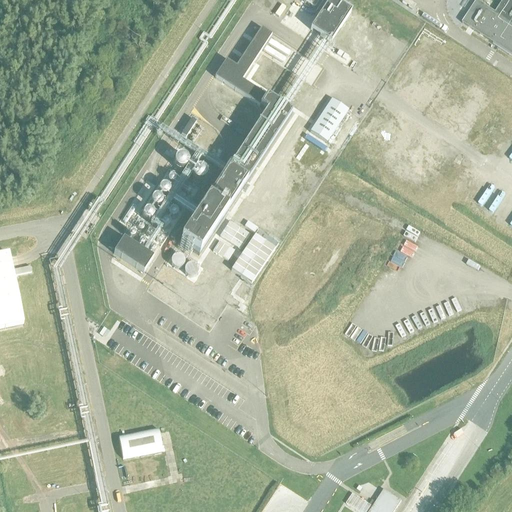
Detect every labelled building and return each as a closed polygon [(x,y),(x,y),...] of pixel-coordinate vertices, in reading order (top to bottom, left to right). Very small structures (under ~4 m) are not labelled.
[(330,44),(351,11),(334,0),(303,0),(302,2),(320,14),(310,31),(330,44)] [(511,0),(504,0),(496,13),(477,1),(462,24),(511,56),(511,0)] [(198,257),(291,114),(242,82),(271,37),(261,31),(236,68),(226,62),(215,79),(267,112),(180,245),(198,257)] [(327,144),(348,111),(331,100),(310,133),(327,144)] [(479,194),(473,205),(478,208),(485,198),(479,194)] [(107,224),(102,231),(109,236),(113,229),(107,224)] [(114,254),(113,254),(143,274),(153,260),(123,240),(114,254)] [(219,242),(213,252),(228,262),(234,252),(219,242)] [(0,328),(21,324),(7,258),(9,258),(8,255),(0,256),(0,328)] [(166,451),(162,428),(121,436),(125,459),(166,451)] [(385,465),(373,480),(378,485),(391,470),(385,465)] [(353,494),(346,504),(357,511),(394,511),(401,502),(384,491),(373,507),(353,494)]
